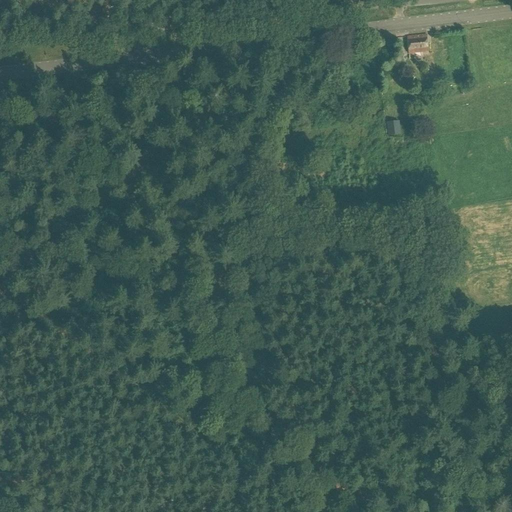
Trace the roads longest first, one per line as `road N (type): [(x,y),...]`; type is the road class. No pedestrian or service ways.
road 1 (track): [(163,54),(195,132),(220,163),(204,226),(200,362),(247,511)]
road 2 (track): [(280,39),(0,290)]
road 3 (tertiary): [(0,74),(280,39)]
road 4 (unclassified): [(0,46),(278,13)]
road 5 (tertiary): [(280,39),(511,11)]
road 6 (track): [(312,511),(248,469),(150,511)]
road 7 (unclassified): [(278,13),(433,0)]
